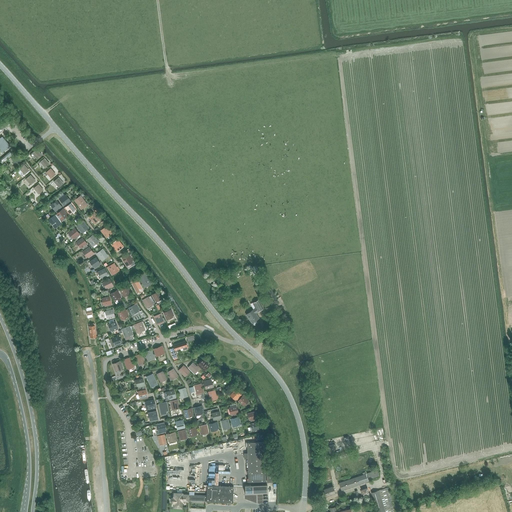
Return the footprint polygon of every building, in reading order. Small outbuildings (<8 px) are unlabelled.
[(0,149),(3,153),(11,146),(2,137),(0,138),(0,149)] [(37,159),(41,156),(38,153),(40,152),(37,149),(32,153),(37,159)] [(16,165),(20,162),(18,159),(19,158),(17,155),(12,159),(16,165)] [(45,168),(48,165),(46,162),(47,161),(45,158),(40,162),(45,168)] [(24,174),(28,171),(26,169),(27,168),(24,165),(19,169),(24,174)] [(51,178),(55,175),(52,173),(53,172),(51,168),(46,173),(51,178)] [(31,185),(34,182),(32,179),(33,178),(31,175),(26,179),(31,185)] [(59,188),(62,184),(60,182),(61,181),(59,178),(54,182),(59,188)] [(38,194),(42,191),(40,188),(41,187),(39,184),(34,188),(38,194)] [(59,199),(64,205),(70,200),(66,195),(64,196),(64,195),(59,199)] [(80,196),(75,200),(81,209),(87,205),(80,196)] [(51,206),(55,212),(61,207),(57,201),(51,206)] [(70,213),(75,209),(71,204),(66,208),(70,213)] [(61,219),(67,214),(63,209),(57,214),(61,219)] [(95,223),(100,219),(94,212),(89,217),(95,223)] [(54,227),(60,222),(55,216),(49,220),(54,227)] [(82,233),(88,228),(83,222),(77,226),(82,233)] [(107,237),(112,233),(107,226),(101,231),(107,237)] [(75,238),(80,235),(75,229),(70,233),(69,234),(73,239),(74,238),(75,238)] [(93,246),(98,242),(93,235),(88,240),(93,246)] [(76,246),(78,245),(80,248),(81,247),(82,248),(87,244),(83,238),(78,242),(76,243),(75,244),(76,246)] [(117,251),(123,247),(118,240),(112,244),(117,251)] [(89,248),(84,251),(83,252),(86,258),(88,256),(89,257),(94,254),(89,248)] [(102,260),(108,256),(103,249),(97,254),(102,260)] [(126,265),(132,262),(128,256),(123,259),(126,265)] [(93,268),(95,267),(95,268),(100,264),(96,258),(91,261),(90,262),(93,268)] [(112,275),(118,271),(114,264),(108,267),(112,275)] [(102,278),(108,276),(105,269),(99,272),(98,272),(98,273),(97,274),(99,278),(100,277),(101,278),(102,278)] [(151,281),(150,280),(149,278),(148,279),(145,274),(139,277),(144,285),(151,281)] [(108,280),(104,282),(103,283),(101,284),(104,289),(105,288),(106,289),(107,288),(108,289),(113,286),(110,280),(110,279),(108,280)] [(141,287),(137,280),(137,279),(131,282),(135,290),(141,287)] [(123,294),(129,291),(126,285),(120,289),(123,294)] [(270,304),(277,300),(271,288),(264,292),(270,304)] [(120,297),(117,290),(111,294),(114,300),(120,297)] [(155,300),(162,297),(159,291),(152,295),(155,300)] [(147,308),(154,304),(152,301),(151,302),(148,297),(143,300),(147,308)] [(252,323),(253,325),(254,325),(257,324),(257,323),(255,321),(259,318),(256,313),(258,312),(263,309),(259,300),(253,303),(255,308),(246,314),(252,323)] [(132,313),(139,309),(136,304),(129,308),(132,313)] [(127,314),(128,313),(127,310),(125,310),(118,313),(121,319),(128,315),(127,314)] [(166,318),(173,315),(171,310),(164,313),(166,318)] [(282,322),(288,319),(285,313),(279,316),(282,322)] [(158,325),(164,322),(160,314),(154,317),(158,325)] [(112,331),(118,329),(115,322),(109,324),(112,331)] [(137,333),(145,330),(142,322),(134,325),(137,333)] [(125,337),(133,335),(129,326),(122,329),(125,337)] [(110,340),(112,347),(122,344),(119,336),(113,339),(110,340)] [(187,349),(186,346),(187,346),(186,341),(174,345),(173,345),(174,348),(170,349),(174,360),(177,359),(175,350),(182,348),(183,350),(187,349)] [(157,356),(165,353),(162,346),(154,349),(157,356)] [(148,361),(155,358),(154,355),(153,355),(151,350),(145,352),(148,361)] [(138,364),(145,361),(144,358),(143,359),(141,353),(135,356),(138,364)] [(127,368),(134,366),(133,362),(132,363),(130,358),(124,360),(127,368)] [(204,370),(208,366),(202,360),(198,365),(204,370)] [(115,370),(122,367),(120,361),(113,364),(115,370)] [(195,373),(199,369),(193,363),(188,368),(195,373)] [(190,372),(184,365),(183,365),(178,370),(185,377),(190,372)] [(172,380),(179,376),(174,368),(167,372),(170,376),(168,377),(171,380),(172,379),(172,380)] [(167,379),(163,371),(156,374),(161,383),(167,379)] [(154,375),(153,374),(146,377),(147,379),(145,379),(147,382),(148,382),(151,387),(157,384),(158,385),(159,385),(157,381),(157,382),(155,378),(156,378),(154,375)] [(138,388),(145,386),(143,378),(135,380),(137,387),(138,387),(138,388)] [(196,394),(204,393),(202,383),(194,385),(196,394)] [(180,399),(188,397),(185,388),(178,390),(180,399)] [(141,400),(148,398),(146,389),(138,391),(140,399),(141,398),(141,400)] [(166,392),(164,393),(166,401),(169,400),(176,398),(174,389),(166,392)] [(211,393),(209,393),(210,399),(214,398),(214,399),(218,398),(217,395),(216,395),(214,390),(211,391),(211,393)] [(237,399),(241,395),(235,390),(231,394),(237,399)] [(243,405),(248,399),(243,395),(239,401),(243,405)] [(149,410),(156,408),(154,399),(146,401),(148,409),(149,408),(149,410)] [(172,410),(180,408),(178,399),(170,401),(172,410)] [(160,413),(169,411),(167,402),(158,403),(160,413)] [(203,413),(204,412),(202,405),(194,407),(195,416),(203,414),(203,413)] [(232,416),(239,414),(237,406),(228,408),(230,415),(231,415),(232,416)] [(192,415),(194,415),(192,408),(183,410),(185,418),(193,416),(192,415)] [(213,420),(221,418),(220,411),(211,413),(213,420)] [(157,412),(149,413),(151,421),(152,421),(158,420),(157,412)] [(247,414),(249,420),(248,420),(248,422),(251,422),(250,421),(257,419),(255,412),(247,414)] [(239,424),(241,423),(239,416),(230,418),(232,427),(239,425),(239,424)] [(178,430),(185,428),(183,419),(175,421),(177,429),(178,428),(178,430)] [(223,430),(230,428),(228,419),(221,421),(223,430)] [(218,429),(219,429),(217,422),(209,424),(211,432),(218,430),(218,429)] [(164,433),(164,432),(167,432),(164,423),(156,425),(155,426),(154,426),(155,432),(153,433),(153,436),(154,435),(154,436),(157,435),(161,434),(164,433)] [(201,435),(209,433),(207,424),(199,426),(200,430),(199,431),(200,435),(201,435)] [(197,434),(198,434),(197,426),(188,429),(190,437),(197,435),(197,434)] [(180,440),(188,439),(185,429),(178,431),(180,440)] [(168,442),(169,442),(170,443),(177,441),(177,439),(175,432),(166,434),(168,442)] [(159,445),(167,444),(164,434),(157,436),(159,445)] [(266,482),(264,442),(247,443),(248,483),(266,482)] [(369,479),(379,476),(377,469),(374,470),(374,471),(367,473),(369,479)] [(341,491),(368,482),(365,472),(363,473),(363,475),(339,483),(341,491)] [(267,484),(245,485),(245,493),(267,493),(267,484)] [(206,496),(206,501),(232,503),(233,497),(233,492),(233,486),(207,485),(207,491),(206,496)] [(325,496),(335,493),(333,486),(323,489),(325,496)] [(389,511),(393,511),(390,499),(392,498),(388,487),(371,493),(377,511),(389,511)] [(171,500),(171,501),(172,502),(173,503),(174,503),(173,507),(181,508),(182,501),(188,501),(206,501),(206,496),(188,495),(188,491),(177,490),(176,493),(174,493),(174,498),(173,498),(172,498),(171,499),(171,500)]
